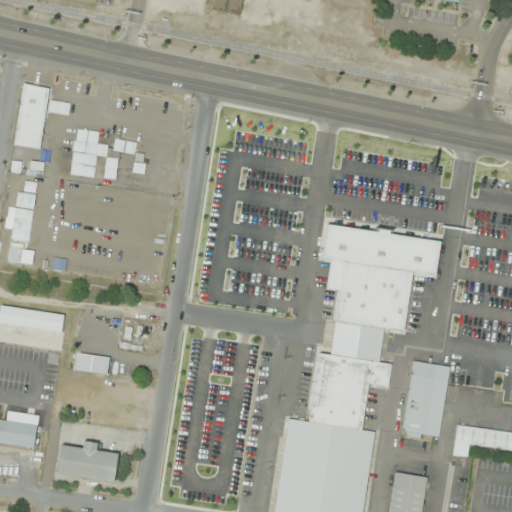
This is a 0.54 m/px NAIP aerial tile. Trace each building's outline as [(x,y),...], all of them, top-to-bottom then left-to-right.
[(211,0),(210,10),(239,15),(241,0),(211,0)] [(39,149),(49,88),(22,84),(12,145),(39,149)] [(65,125),(67,106),(55,105),(53,124),(65,125)] [(328,310),(368,315),(367,327),(382,329),(383,319),(402,321),(414,223),(405,221),(410,180),(421,181),(424,166),(355,157),(344,241),(336,240),(328,310)] [(11,242),(28,245),(36,182),(25,180),(23,194),(18,193),(16,208),(15,208),(11,242)] [(446,270),(438,328),(484,334),(492,276),(499,277),(501,258),(443,250),(440,269),(446,270)] [(8,383),(36,387),(38,375),(34,374),(37,352),(13,349),(8,383)] [(72,371),(106,375),(108,358),(74,354),(72,371)] [(390,364),(317,355),(309,422),(285,419),(273,511),(363,511),(374,433),(361,431),(367,384),(387,387),(390,364)] [(400,434),(438,439),(449,367),(412,362),(400,434)] [(0,421),(0,444),(33,449),(35,425),(0,421)] [(511,433),(455,425),(451,453),(468,455),(469,446),(510,451),(511,433)] [(113,483),(116,454),(95,451),(96,443),(82,441),(81,448),(59,446),(55,476),(113,483)] [(394,473),(387,511),(419,511),(425,478),(394,473)]
